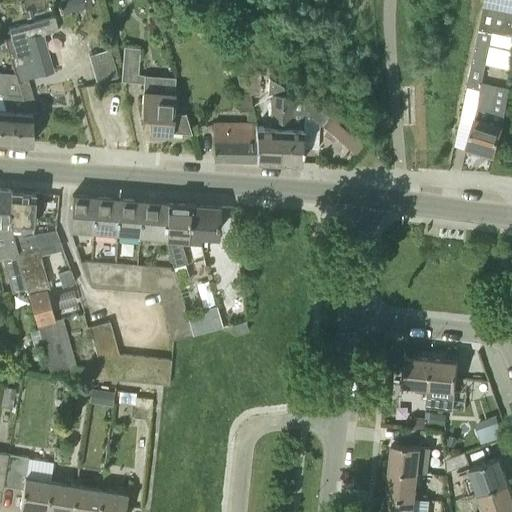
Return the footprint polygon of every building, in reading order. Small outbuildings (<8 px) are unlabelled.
[(69,0),(65,0),(60,2),(63,13),(72,11),(69,0)] [(511,10),(484,4),(467,89),(482,92),(493,33),(511,36),(511,10)] [(55,72),(44,35),(59,31),(55,17),(9,30),(12,38),(5,40),(7,48),(16,74),(18,82),(55,72)] [(143,84),(143,74),(139,74),(141,48),(125,47),(122,82),(143,84)] [(97,83),(119,78),(112,49),(91,54),(90,55),(97,83)] [(242,59),(243,66),(249,95),(261,95),(261,72),(242,59)] [(256,160),(258,128),(256,128),(253,126),(254,121),(249,95),(243,66),(236,67),(241,93),(237,94),(238,111),(246,111),(248,125),(215,124),(213,158),(256,160)] [(26,111),(18,82),(16,74),(0,71),(0,91),(2,95),(7,109),(6,142),(33,143),(31,111),(26,111)] [(279,161),(284,96),(284,87),(269,78),(268,94),(271,94),(269,129),(258,128),(256,160),(279,161)] [(172,134),(174,93),(143,91),(141,116),(150,117),(149,133),(172,134)] [(294,95),(284,96),(279,161),(301,163),(302,146),(317,147),(319,124),(323,126),(327,120),(334,127),(330,133),(353,153),(361,143),(330,116),(294,95)] [(505,113),(479,105),(467,146),(493,154),(502,125),(505,113)] [(0,189),(0,257),(2,257),(12,292),(28,287),(19,254),(9,219),(11,190),(0,189)] [(19,254),(28,287),(38,325),(51,372),(73,374),(63,343),(69,340),(68,334),(71,332),(69,326),(73,325),(71,315),(56,320),(47,290),(50,289),(38,247),(30,249),(27,236),(31,235),(31,226),(32,226),(35,192),(11,190),(9,219),(19,254)] [(94,229),(97,197),(72,195),(70,227),(94,229)] [(120,198),(97,197),(94,229),(118,231),(120,198)] [(120,198),(118,231),(141,233),(143,200),(120,198)] [(164,235),(167,202),(143,200),(141,233),(164,235)] [(187,239),(190,204),(167,202),(164,235),(173,266),(186,262),(180,239),(187,239)] [(190,204),(187,239),(200,240),(200,235),(216,236),(218,206),(190,204)] [(103,288),(105,263),(85,261),(91,287),(103,288)] [(115,289),(117,264),(105,263),(103,288),(115,289)] [(117,264),(115,289),(128,290),(130,265),(117,264)] [(130,265),(128,290),(140,291),(142,266),(130,265)] [(157,292),(174,274),(173,269),(142,266),(140,291),(157,292)] [(69,268),(58,272),(62,285),(74,281),(69,268)] [(161,304),(181,298),(174,274),(157,292),(161,304)] [(164,316),(185,310),(181,298),(161,304),(164,316)] [(168,328),(188,322),(185,310),(164,316),(168,328)] [(197,318),(201,331),(214,327),(210,314),(198,318),(197,318)] [(92,336),(113,331),(110,321),(89,326),(92,336)] [(246,321),(233,324),(232,325),(235,335),(249,331),(246,321)] [(188,322),(168,328),(171,341),(192,336),(188,322)] [(96,349),(116,343),(113,331),(92,336),(96,349)] [(107,376),(119,353),(116,343),(96,349),(105,376),(107,376)] [(119,353),(107,376),(130,379),(133,355),(119,353)] [(133,355),(130,379),(143,380),(146,356),(133,355)] [(429,386),(431,357),(405,355),(402,383),(429,386)] [(156,382),(159,358),(146,356),(143,380),(156,382)] [(431,357),(429,386),(455,389),(458,360),(431,357)] [(159,358),(156,382),(169,383),(171,359),(159,358)] [(14,407),(16,389),(4,387),(2,405),(14,407)] [(103,390),(100,404),(112,406),(114,392),(103,390)] [(136,396),(135,405),(134,416),(152,417),(153,398),(136,396)] [(431,411),(430,425),(444,427),(445,412),(431,411)] [(499,413),(478,419),(484,440),(505,434),(499,413)] [(411,415),(410,428),(424,430),(425,416),(411,415)] [(424,430),(410,428),(402,427),(401,443),(392,442),(389,469),(418,472),(421,440),(423,440),(424,430)] [(465,451),(446,458),(447,470),(469,462),(465,451)] [(4,486),(8,455),(0,453),(0,488),(3,489),(4,486)] [(46,511),(51,481),(26,477),(29,457),(9,453),(8,455),(4,486),(23,489),(20,507),(46,511)] [(479,492),(508,481),(499,456),(459,471),(468,496),(479,492)] [(418,472),(389,469),(387,495),(415,498),(418,472)] [(72,511),(76,485),(51,481),(46,511),(48,511),(72,511)] [(496,511),(511,506),(511,490),(508,481),(479,492),(485,511),(496,511)] [(76,485),(72,511),(97,511),(101,489),(76,485)] [(101,489),(97,511),(124,511),(127,493),(101,489)] [(413,511),(415,498),(387,495),(384,511),(413,511)]
